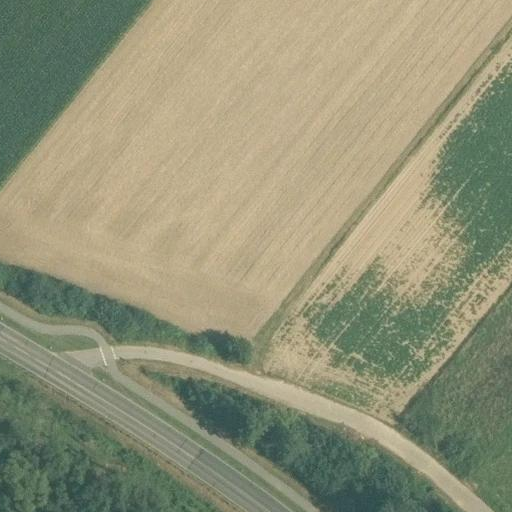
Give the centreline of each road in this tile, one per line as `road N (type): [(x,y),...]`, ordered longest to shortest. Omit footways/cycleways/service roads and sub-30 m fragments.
road 1 (track): [(51,372),(86,358),(138,354),(259,386),(372,438),(465,511)]
road 2 (secondary): [(255,511),(0,343)]
